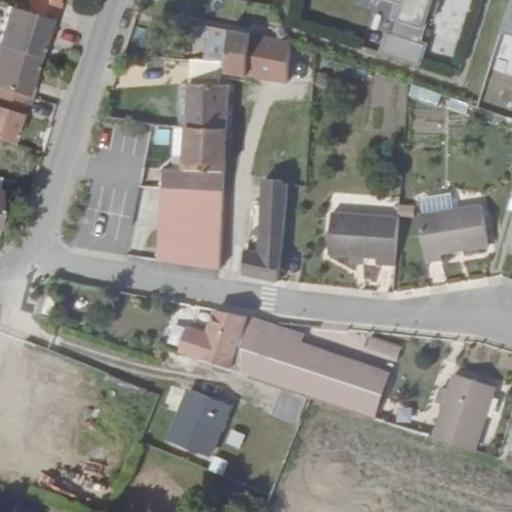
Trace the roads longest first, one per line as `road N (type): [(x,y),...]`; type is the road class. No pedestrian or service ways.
road 1 (residential): [(511,320),(350,319),(80,272),(32,278)]
road 2 (tertiary): [(120,0),(32,278)]
